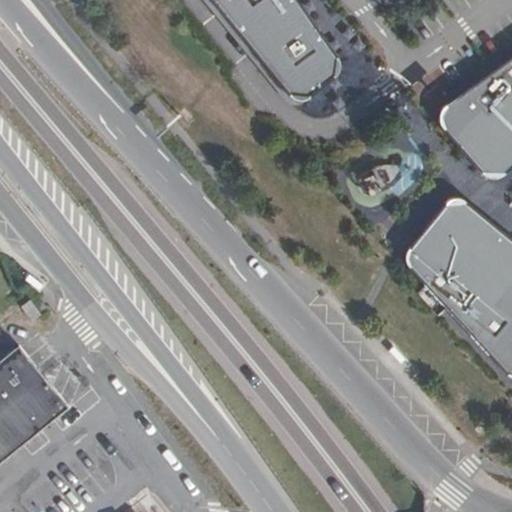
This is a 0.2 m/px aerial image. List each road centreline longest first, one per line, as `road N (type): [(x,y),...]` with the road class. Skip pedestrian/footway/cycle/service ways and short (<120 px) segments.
road 1 (primary): [(492,511),(452,488),(274,301),(5,0)]
road 2 (primary): [(377,511),(0,49)]
road 3 (primary): [(0,76),(354,511)]
road 4 (primary): [(0,150),(268,511)]
